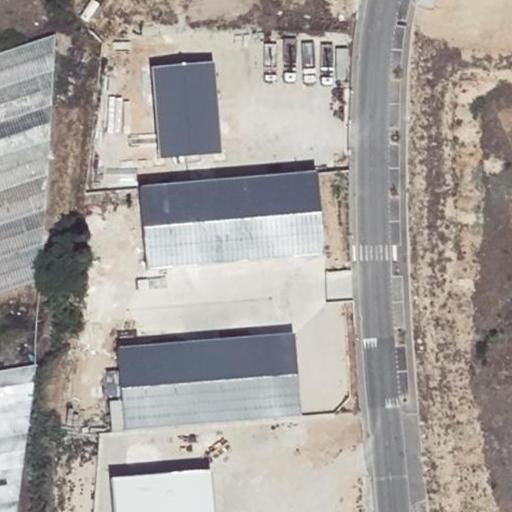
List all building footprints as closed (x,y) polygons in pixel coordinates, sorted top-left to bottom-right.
[(434,0),(419,0),(418,5),(432,9),(434,0)] [(0,53),(0,293),(44,279),(54,36),(0,53)] [(215,59),(151,63),(157,157),(222,153),(215,59)] [(136,193),(145,277),(321,259),(313,175),(136,193)] [(296,330),(116,343),(122,427),(302,413),(296,330)] [(0,511),(16,511),(36,364),(0,370),(0,511)] [(110,481),(112,511),(213,511),(209,471),(110,481)]
